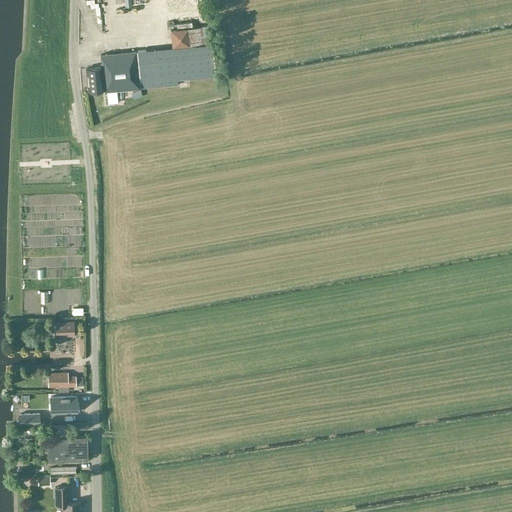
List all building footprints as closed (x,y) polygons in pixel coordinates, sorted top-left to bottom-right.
[(203,42),(201,26),(170,29),(172,45),(203,42)] [(100,66),(86,67),(88,90),(104,89),(104,91),(178,83),(177,79),(214,75),(211,42),(99,54),(100,66)] [(73,321),(56,322),(56,335),(73,334),(73,321)] [(47,372),(48,387),(76,386),(75,375),(67,375),(67,371),(47,372)] [(76,396),(50,396),(50,412),(77,412),(76,396)] [(18,424),(39,423),(39,413),(18,413),(18,424)] [(47,437),(48,447),(45,447),(45,451),(48,451),(48,459),(87,457),(86,436),(47,437)] [(75,466),(50,467),(50,474),(75,473),(75,466)] [(50,475),(37,475),(38,485),(50,484),(50,475)] [(68,486),(55,486),(55,496),(56,496),(56,505),(63,505),(63,511),(79,511),(79,502),(68,502),(68,486)]
